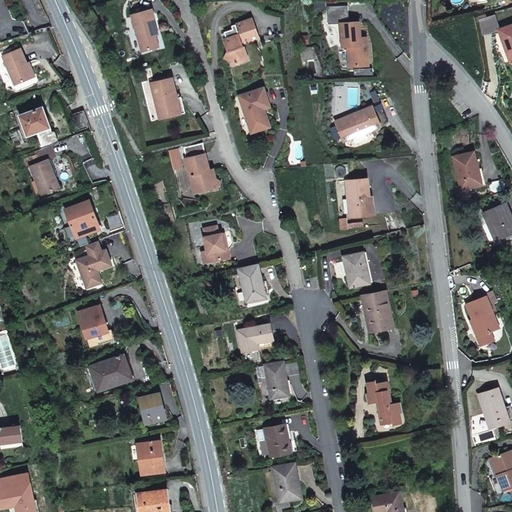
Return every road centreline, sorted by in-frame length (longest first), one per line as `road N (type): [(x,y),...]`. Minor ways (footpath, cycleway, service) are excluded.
road 1 (residential): [(344,511),(287,253),(273,210),(236,172),(178,0)]
road 2 (secondary): [(58,0),(161,292),(219,511)]
road 3 (residential): [(463,511),(419,89),(421,41)]
road 4 (residential): [(421,41),(511,152)]
